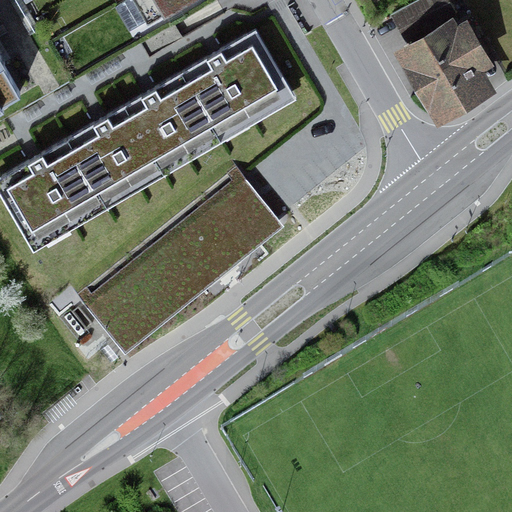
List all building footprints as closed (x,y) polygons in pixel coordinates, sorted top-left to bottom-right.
[(10,0),(8,1),(28,35),(38,29),(20,0),(10,0)] [(132,0),(146,22),(164,12),(165,14),(177,8),(175,5),(184,0),(132,0)] [(405,41),(434,25),(428,12),(444,4),(442,0),(417,0),(391,14),(405,41)] [(190,66),(232,139),(299,101),(257,28),(190,66)] [(469,65),(479,59),(463,31),(453,37),(448,29),(406,54),(438,110),(480,85),(469,65)] [(0,109),(3,108),(0,105),(19,93),(1,64),(3,63),(0,56),(0,109)] [(190,66),(124,104),(166,177),(232,139),(190,66)] [(99,215),(166,177),(124,104),(57,142),(99,215)] [(0,197),(32,253),(99,215),(57,142),(0,174),(0,197)] [(119,344),(276,216),(237,168),(79,296),(119,344)]
